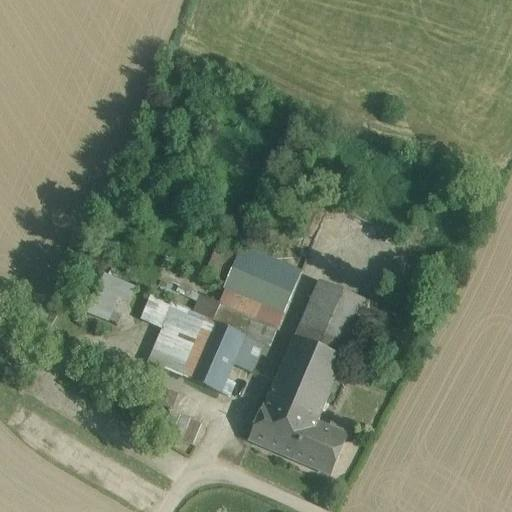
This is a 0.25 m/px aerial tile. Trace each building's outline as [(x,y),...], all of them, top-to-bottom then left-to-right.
[(225,290),(242,249),(219,239),(202,280),(225,290)] [(301,274),(242,249),(225,290),(285,315),(301,274)] [(129,308),(135,293),(103,279),(87,317),(109,326),(119,304),(129,308)] [(370,303),(320,282),(296,339),(345,360),(370,303)] [(225,290),(219,304),(254,319),(279,328),(285,315),(225,290)] [(201,297),(193,316),(216,325),(246,338),(254,319),(219,304),(201,297)] [(193,316),(149,298),(139,321),(161,331),(147,363),(169,372),(193,316)] [(234,367),(246,338),(216,325),(193,316),(169,372),(221,395),(227,381),(234,367)] [(246,338),(234,367),(251,374),(263,346),(271,349),(279,328),(254,319),(246,338)] [(345,360),(296,339),(269,402),(267,401),(250,442),(284,457),(302,417),(318,424),(345,360)] [(133,386),(139,376),(103,357),(97,368),(133,386)] [(227,381),(221,395),(229,398),(235,384),(227,381)] [(202,426),(171,413),(162,434),(193,447),(202,426)] [(318,424),(302,417),(284,457),(331,477),(349,437),(318,424)]
